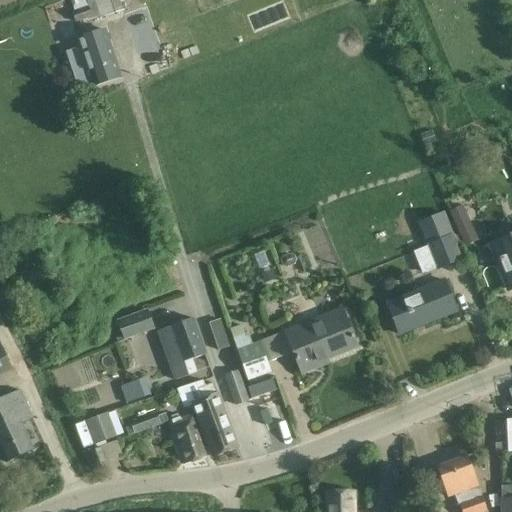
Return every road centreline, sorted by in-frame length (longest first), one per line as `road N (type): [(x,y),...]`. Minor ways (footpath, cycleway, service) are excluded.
road 1 (unclassified): [(249,475),(136,95)]
road 2 (unclassified): [(249,475),(511,370)]
road 3 (unclassified): [(43,511),(81,496),(249,475)]
